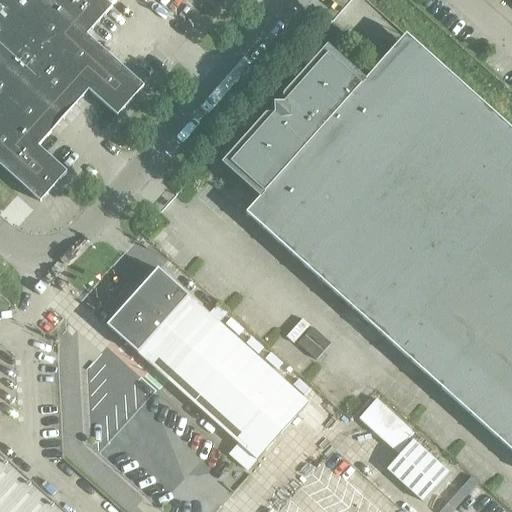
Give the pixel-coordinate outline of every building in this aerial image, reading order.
[(0,0),(0,166),(40,202),(67,173),(39,147),(89,91),(117,117),(144,87),(87,35),(113,7),(104,0),(0,0)] [(231,164),(247,179),(264,194),(246,214),(511,452),(511,130),(450,75),(424,104),(380,65),(362,85),(328,55),(284,105),(274,105),(275,115),(231,164)] [(158,269),(107,326),(238,445),(229,455),(247,471),(308,404),(158,269)] [(414,434),(377,400),(359,419),(400,456),(410,444),(407,441),(414,434)] [(413,441),(410,444),(400,456),(388,470),(424,502),(449,473),(413,441)] [(0,511),(63,511),(0,454),(0,511)]
